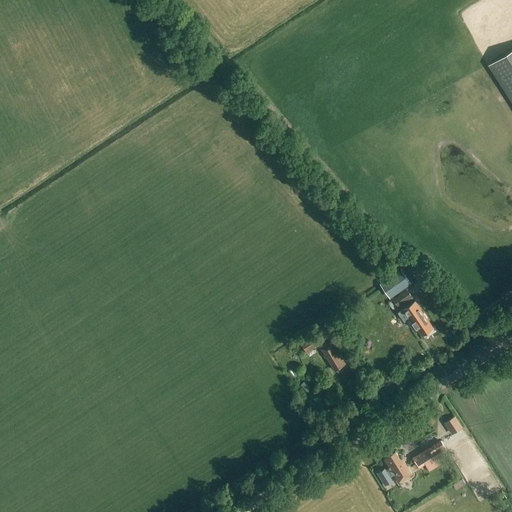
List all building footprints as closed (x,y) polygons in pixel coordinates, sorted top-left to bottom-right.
[(511,49),(488,65),(511,102),(511,49)] [(381,283),(390,297),(410,283),(401,270),(381,283)] [(407,290),(393,299),(398,306),(411,297),(407,290)] [(433,327),(420,309),(415,301),(398,313),(403,321),(409,317),(421,335),(433,327)] [(331,335),(323,321),(317,325),(325,339),(331,335)] [(314,348),(313,346),(323,339),(317,331),(301,343),(307,352),(314,348)] [(335,370),(346,363),(332,339),(320,346),(335,370)] [(447,426),(451,433),(460,427),(456,420),(447,426)] [(441,440),(413,458),(418,466),(446,449),(441,440)] [(395,451),(384,458),(389,467),(386,469),(385,467),(377,472),(385,485),(393,480),(390,476),(394,474),(399,483),(412,474),(404,461),(402,462),(395,451)] [(456,489),(465,484),(462,478),(453,484),(456,489)]
